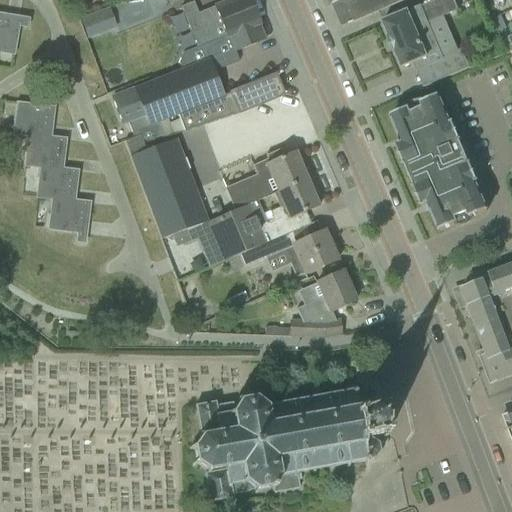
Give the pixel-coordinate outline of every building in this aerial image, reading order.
[(165,0),(144,0),(129,1),(130,19),(166,17),(165,0)] [(178,66),(180,72),(208,61),(209,64),(235,53),(265,42),(259,27),(260,27),(249,0),(234,0),(198,15),(193,4),(181,8),(198,50),(182,55),(178,66)] [(343,26),(343,28),(354,23),(354,24),(373,16),(409,0),(327,0),(330,6),(339,2),(349,24),(343,26)] [(423,89),(469,69),(462,51),(448,56),(433,22),(459,11),(454,0),(441,0),(401,17),(400,16),(382,24),(389,40),(388,41),(393,54),(395,53),(402,70),(413,65),(417,73),(431,67),(437,82),(423,89)] [(0,54),(13,56),(18,27),(26,29),(28,21),(0,16),(0,54)] [(89,18),(79,22),(87,41),(97,37),(89,18)] [(139,137),(153,143),(165,139),(159,125),(178,118),(184,133),(237,115),(238,116),(283,97),(275,77),(223,98),(213,73),(238,64),(235,53),(209,64),(208,61),(180,72),(111,100),(122,126),(128,124),(134,139),(139,137)] [(449,125),(438,98),(391,118),(403,145),(396,148),(421,208),(428,205),(440,232),(487,213),(475,185),(477,184),(452,124),(449,125)] [(28,138),(49,140),(53,110),(16,105),(12,136),(28,138)] [(134,139),(123,143),(126,150),(129,159),(161,241),(171,237),(179,234),(181,233),(194,228),(207,223),(190,179),(175,141),(167,144),(145,153),(139,137),(134,139)] [(40,170),(61,171),(65,141),(49,140),(28,138),(24,168),(40,170)] [(255,176),(242,182),(252,205),(275,195),(306,182),(306,181),(306,180),(301,167),(300,167),(295,156),(297,155),(296,154),(285,159),(281,151),(265,158),(267,161),(252,168),(255,176)] [(52,201),(73,203),(77,173),(61,171),(40,170),(36,199),(52,201)] [(234,213),(207,223),(223,264),(224,263),(238,257),(239,257),(269,244),(294,233),(293,232),(288,235),(283,223),(319,208),(319,207),(317,207),(306,182),(275,195),(281,208),(269,214),(262,217),(257,203),(252,205),(246,208),(234,213)] [(76,244),(84,245),(89,205),(73,203),(52,201),(48,231),(77,235),(76,244)] [(238,257),(224,263),(229,274),(243,268),(244,269),(282,253),(284,252),(292,249),(297,263),(290,266),(295,279),(303,276),(318,270),(336,262),(324,234),(297,246),(292,235),(294,234),(294,233),(269,244),(239,257),(238,257)] [(479,358),(490,386),(511,377),(511,266),(490,275),(488,270),(468,277),(472,287),(458,292),(463,308),(467,306),(486,356),(479,358)] [(290,338),(323,339),(341,337),(339,322),(333,323),(330,314),(355,303),(342,273),(316,286),(322,300),(296,311),(301,323),(290,323),(290,330),(264,329),(264,338),(289,339),(290,338)] [(236,401),(238,404),(233,414),(232,405),(215,408),(215,404),(194,408),(200,436),(198,436),(200,439),(194,449),(190,449),(189,451),(193,452),(195,464),(192,466),(193,468),(196,465),(206,472),(206,476),(204,476),(209,504),(232,500),(231,497),(246,494),(253,491),(254,491),(253,495),(256,496),(257,492),(269,490),(271,493),(272,492),(273,494),(298,490),(296,475),(311,472),(312,475),(314,475),(313,472),(328,469),(329,472),(331,472),(330,469),(345,466),(346,469),(348,469),(348,466),(364,463),(365,466),(369,466),(371,465),(373,464),(374,463),(376,462),(377,461),(378,460),(379,458),(380,456),(380,455),(380,453),(380,451),(380,449),(380,447),(379,446),(376,440),(386,438),(386,436),(388,436),(387,432),(386,432),(383,414),(384,413),(383,410),(381,410),(381,408),(366,411),(365,407),(360,408),(357,392),(354,392),(354,389),(352,390),(352,393),(336,396),(335,393),(333,393),(334,396),(318,399),(318,396),(316,397),(316,400),(301,402),(301,399),(298,400),(299,403),(284,406),(283,403),(281,403),(282,406),(270,408),(269,407),(265,409),(256,401),(256,397),(254,397),(254,401),(253,398),(240,400),(240,403),(238,400),(236,401)] [(511,406),(506,408),(509,416),(502,418),(511,445),(511,406)]
